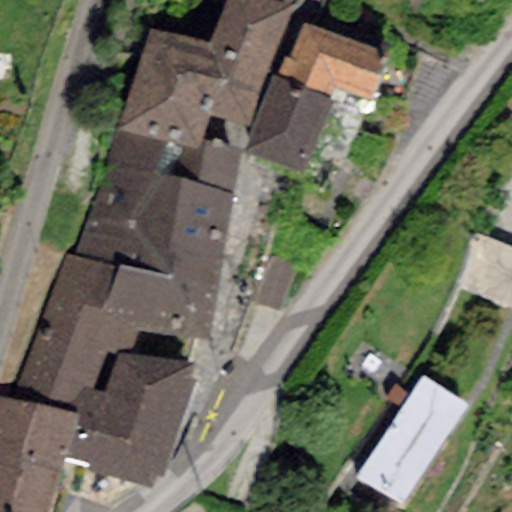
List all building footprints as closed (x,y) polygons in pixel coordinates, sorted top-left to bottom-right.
[(488,0),(462,0),(480,12),(488,0)] [(267,86),(296,22),(231,1),(208,59),(151,40),(116,139),(183,163),(197,168),(203,151),(208,134),(248,145),(267,86)] [(392,69),(304,31),(288,65),(283,64),(273,88),(331,115),(337,102),(371,117),(392,69)] [(273,88),(245,164),(302,185),(331,115),(273,88)] [(183,163),(116,139),(72,258),(117,279),(171,291),(175,268),(222,273),(231,208),(174,190),(183,163)] [(231,208),(240,164),(203,151),(197,168),(183,163),(174,190),(231,208)] [(103,403),(116,365),(129,368),(134,342),(135,335),(101,323),(117,279),(72,258),(67,254),(8,404),(69,424),(81,397),(92,400),(103,403)] [(297,267),(271,259),(257,304),(282,312),(297,267)] [(208,357),(222,273),(175,268),(171,291),(117,279),(101,323),(135,335),(134,342),(208,357)] [(129,368),(116,365),(103,403),(92,400),(81,397),(69,424),(79,427),(67,467),(89,476),(87,481),(151,500),(156,489),(162,490),(196,394),(188,392),(192,378),(129,368)] [(401,511),(466,421),(421,386),(355,487),(391,511),(401,511)] [(69,424),(8,404),(0,401),(0,511),(52,511),(67,467),(79,427),(69,424)]
